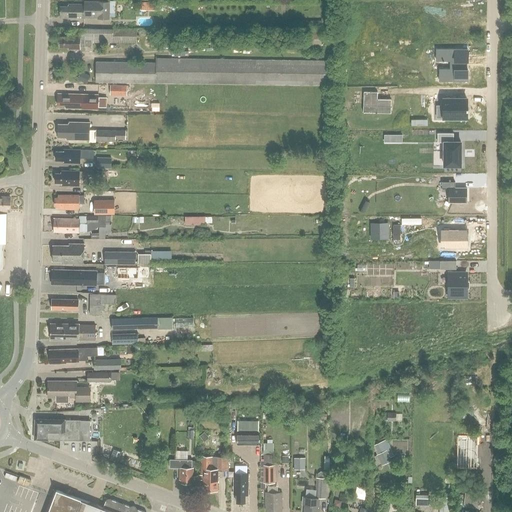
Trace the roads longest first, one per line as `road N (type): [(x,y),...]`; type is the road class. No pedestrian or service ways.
road 1 (residential): [(492,27),(491,291)]
road 2 (secondary): [(0,403),(30,352),(36,181)]
road 3 (tertiary): [(200,511),(2,436)]
road 4 (secondary): [(36,181),(42,0)]
